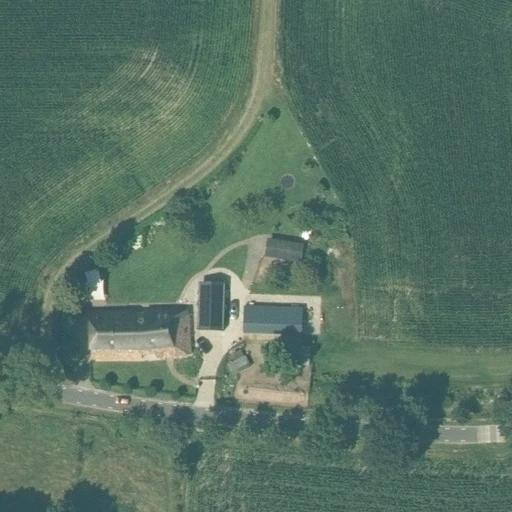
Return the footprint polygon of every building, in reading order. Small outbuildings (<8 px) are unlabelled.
[(292,246),(290,262),(302,264),(304,248),(292,246)] [(99,270),(81,272),(84,302),(103,300),(99,270)] [(199,293),(197,331),(224,332),(225,293),(199,293)] [(303,310),(245,308),(244,333),(302,335),(303,310)] [(157,358),(190,356),(187,313),(91,315),(91,340),(92,360),(141,360),(143,355),(143,354),(155,353),(155,354),(157,358)] [(234,364),(240,375),(252,369),(247,358),(234,364)]
